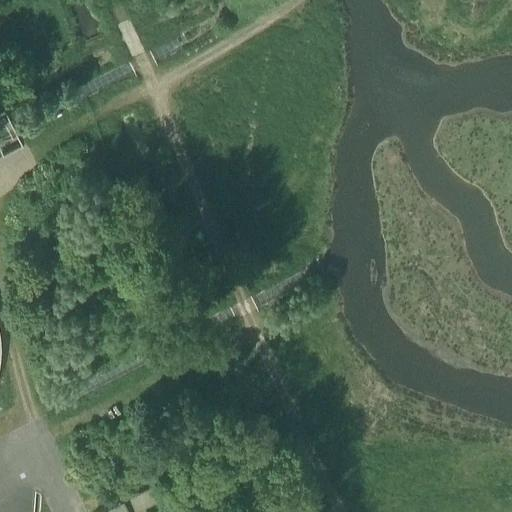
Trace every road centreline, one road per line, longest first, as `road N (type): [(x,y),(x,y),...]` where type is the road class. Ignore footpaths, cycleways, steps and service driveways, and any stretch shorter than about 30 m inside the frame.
road 1 (track): [(335,511),(109,0)]
road 2 (track): [(147,88),(297,0)]
